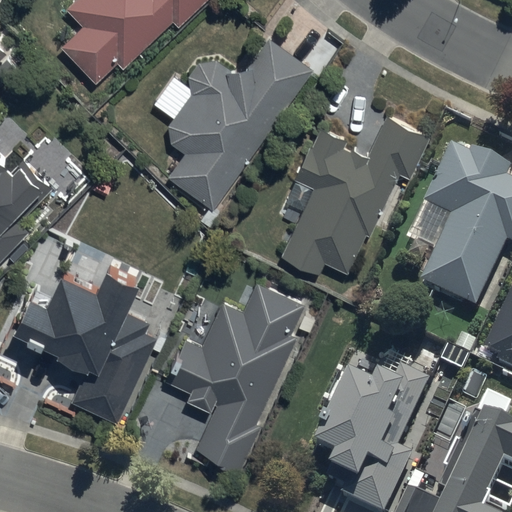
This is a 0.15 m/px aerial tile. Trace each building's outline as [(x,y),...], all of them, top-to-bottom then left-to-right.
[(86,18),(64,41),(99,75),(118,55),(126,64),(174,14),(181,21),(201,0),(71,0),(70,2),(86,18)] [(194,88),(171,118),(171,137),(186,147),(172,170),(216,200),(315,65),(272,32),(250,60),(232,63),(219,54),(201,55),(191,71),(194,88)] [(6,51),(8,48),(0,39),(0,86),(21,67),(6,51)] [(349,132),(326,122),(314,148),(309,146),(290,192),(306,198),(284,251),(325,267),(329,257),(353,267),(368,230),(374,232),(400,168),(415,174),(434,127),(389,108),(372,150),(346,140),(349,132)] [(0,142),(0,259),(32,226),(16,211),(49,177),(25,154),(22,158),(14,151),(11,153),(0,142)] [(468,152),(453,145),(413,236),(438,248),(422,281),(478,308),(510,242),(511,242),(511,180),(506,177),(511,166),(470,146),(468,152)] [(37,286),(18,320),(32,326),(30,330),(46,337),(48,334),(64,341),(62,347),(91,360),(75,397),(120,418),(159,332),(146,326),(151,317),(127,304),(143,275),(79,241),(51,293),(37,286)] [(185,336),(167,376),(195,388),(192,395),(216,406),(198,447),(241,466),(298,336),(304,338),(315,314),(302,308),(306,298),(258,276),(253,289),(245,285),(237,304),(223,298),(202,344),(185,336)] [(511,294),(484,353),(511,366),(511,294)] [(323,470),(331,474),(328,479),(347,488),(344,494),(379,511),(387,511),(416,455),(399,447),(432,381),(399,365),(395,377),(375,367),(370,377),(335,360),(313,406),(322,410),(305,445),(329,458),(323,470)] [(511,426),(505,423),(511,408),(511,402),(488,392),(475,421),(468,418),(463,431),(468,433),(462,445),(456,443),(446,467),(449,468),(441,487),(450,491),(445,503),(420,492),(426,478),(414,473),(395,511),(487,511),(492,502),(511,510),(511,426)]
